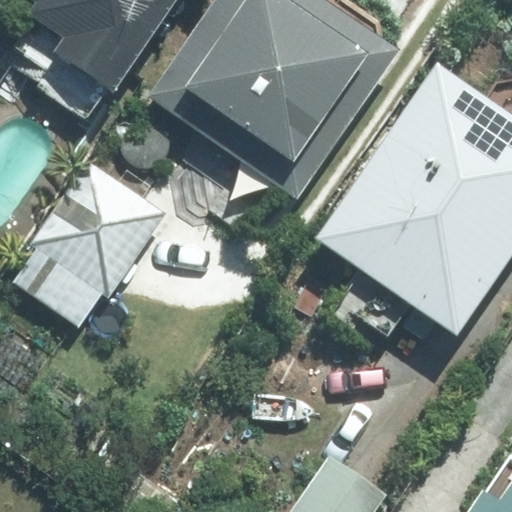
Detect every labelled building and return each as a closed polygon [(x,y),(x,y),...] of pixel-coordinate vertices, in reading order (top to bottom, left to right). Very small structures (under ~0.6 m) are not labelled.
[(0,0),(0,3),(24,20),(16,33),(52,56),(41,75),(101,113),(170,0),(0,0)] [(299,0),(215,0),(139,106),(285,211),(390,66),(299,0)] [(511,142),(422,81),(304,255),(448,354),(511,258),(511,142)] [(31,256),(8,291),(74,334),(92,306),(101,312),(161,220),(82,168),(25,253),(31,256)] [(0,365),(0,420),(1,422),(27,384),(0,365)] [(325,463),(290,511),(376,511),(382,504),(325,463)] [(511,511),(511,498),(506,494),(493,511),(482,511),(474,506),(469,511),(511,511)]
